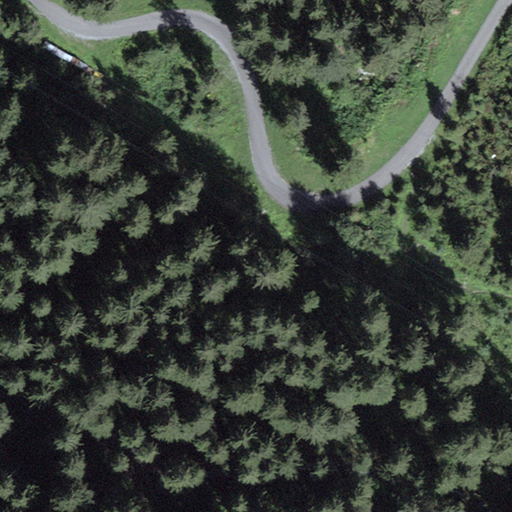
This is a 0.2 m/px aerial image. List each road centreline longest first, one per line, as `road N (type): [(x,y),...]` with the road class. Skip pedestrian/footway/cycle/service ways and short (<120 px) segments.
road 1 (track): [(509,0),(406,168),(332,205),(294,201),(272,180),(245,57),(219,25),(183,16),(97,31),(42,0)]
road 2 (track): [(387,511),(378,446),(412,182)]
road 3 (track): [(97,31),(179,118),(272,180)]
